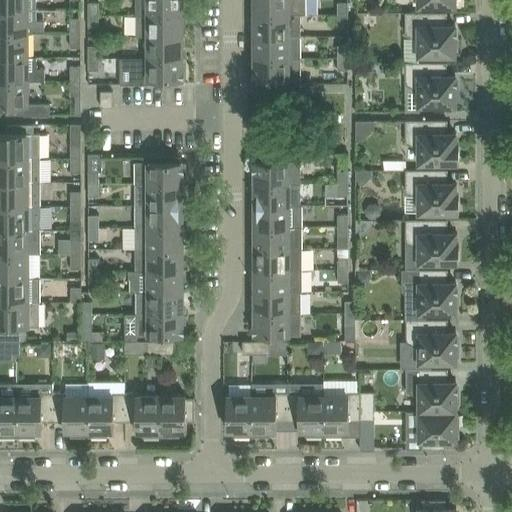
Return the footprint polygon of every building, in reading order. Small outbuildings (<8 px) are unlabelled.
[(0,0),(0,8),(37,8),(36,0),(0,0)] [(136,0),(137,7),(144,7),(144,14),(183,14),(182,0),(136,0)] [(255,0),(255,14),(298,14),(301,14),(307,14),(306,0),(255,0)] [(338,1),(338,14),(349,14),(349,1),(338,1)] [(99,2),(89,2),(89,14),(99,14),(99,2)] [(0,32),(28,32),(45,32),(45,21),(37,21),(37,8),(0,8),(0,32)] [(447,12),(427,12),(406,12),(406,35),(414,38),(419,38),(419,55),(456,55),(456,52),(459,50),(459,39),(456,37),(456,25),(448,25),(447,12)] [(99,14),(89,14),(89,27),(99,27),(99,14)] [(137,36),(149,36),(183,36),(182,14),(137,14),(137,36)] [(298,14),(255,14),(255,35),(289,35),(298,35),(301,35),(301,14),(298,14)] [(349,14),(338,14),(338,26),(349,26),(349,14)] [(71,18),(71,32),(81,32),(81,18),(71,18)] [(0,32),(0,56),(28,56),(28,32),(0,32)] [(81,32),(71,32),(71,47),(81,47),(81,32)] [(289,35),(255,35),(255,57),(298,57),(301,57),(301,35),(298,35),(289,35)] [(149,36),(149,57),(183,57),(183,36),(149,36)] [(338,44),(338,57),(349,57),(349,44),(338,44)] [(99,45),(89,45),(89,57),(99,57),(99,45)] [(0,56),(0,80),(28,80),(45,80),(45,68),(37,68),(37,56),(28,56),(0,56)] [(99,57),(89,57),(89,70),(99,70),(99,57)] [(121,67),(121,83),(133,83),(164,83),(164,80),(183,80),(183,78),(186,78),(186,69),(183,69),(183,57),(149,57),(133,57),(133,67),(121,67)] [(298,57),(255,57),(255,79),(272,79),(272,83),(286,83),(286,79),(288,79),(298,79),(301,79),(301,57),(298,57)] [(349,57),(338,57),(338,69),(349,69),(349,57)] [(419,88),(419,105),(456,104),(456,101),(459,100),(459,89),(456,87),(456,75),(448,75),(448,62),(406,62),(406,84),(414,88),(419,88)] [(71,65),(71,80),(82,80),(82,65),(71,65)] [(372,67),(357,67),(357,79),(372,79),(372,67)] [(28,80),(0,80),(0,105),(7,105),(7,113),(25,113),(25,115),(50,114),(50,103),(28,103),(28,85),(28,80)] [(82,80),(71,80),(71,95),(82,95),(82,80)] [(113,107),(113,90),(101,90),(101,107),(113,107)] [(372,119),(356,119),(356,136),(356,138),(365,138),(375,127),(375,119),(372,119)] [(406,119),(406,139),(406,142),(414,145),(419,145),(419,162),(460,162),(460,142),(456,142),(456,132),(448,132),(448,119),(406,119)] [(0,132),(0,156),(41,157),(41,133),(34,133),(34,124),(7,124),(7,132),(0,132)] [(71,142),(71,157),(82,157),(82,142),(71,142)] [(0,180),(41,181),(41,157),(0,156),(0,180)] [(82,157),(71,157),(71,172),(82,172),(82,157)] [(256,160),(256,183),(301,183),(301,160),(286,160),(286,157),(272,157),(272,160),(256,160)] [(136,161),(136,183),(183,183),(183,172),(186,172),(186,163),(183,163),(183,161),(136,161)] [(460,192),(456,192),(456,182),(448,182),(448,169),(406,169),(406,192),(414,195),(420,195),(420,212),(460,212),(460,192)] [(338,170),(338,183),(349,183),(349,170),(338,170)] [(372,170),(356,170),(356,185),(362,185),(372,176),(372,170)] [(89,171),(89,183),(100,183),(100,171),(89,171)] [(0,204),(41,205),(41,181),(0,180),(0,204)] [(100,183),(89,183),(89,196),(100,196),(100,183)] [(136,183),(136,205),(186,205),(187,195),(183,195),(183,183),(136,183)] [(252,195),(252,205),(301,204),(301,183),(256,183),(256,195),(252,195)] [(349,183),(338,183),(338,195),(349,195),(349,183)] [(71,190),(71,205),(82,205),(82,190),(71,190)] [(0,204),(0,228),(41,229),(41,205),(0,204)] [(256,215),(256,226),(303,226),(303,204),(301,204),(252,205),(252,215),(256,215)] [(82,205),(71,205),(71,220),(82,220),(82,205)] [(136,205),(136,226),(183,226),(183,215),(186,215),(186,205),(136,205)] [(89,214),(89,226),(100,226),(100,214),(89,214)] [(338,214),(338,226),(349,226),(349,214),(338,214)] [(460,242),(456,242),(456,232),(448,232),(448,219),(406,219),(406,241),(414,245),(420,245),(420,262),(460,262),(460,242)] [(372,220),(357,220),(357,235),(363,235),(372,226),(372,220)] [(100,226),(89,226),(89,239),(100,239),(100,226)] [(136,248),(149,248),(183,248),(183,226),(137,226),(136,226),(136,248)] [(256,226),(256,248),(303,248),(303,226),(256,226)] [(349,226),(338,226),(338,238),(349,238),(349,226)] [(0,228),(0,252),(29,253),(29,252),(41,252),(41,229),(0,228)] [(71,238),(71,253),(82,253),(82,238),(71,238)] [(349,238),(338,238),(338,247),(349,247),(349,238)] [(136,248),(136,270),(149,270),(183,270),(183,248),(149,248),(136,248)] [(256,248),(256,269),(303,269),(303,248),(256,248)] [(0,276),(29,277),(29,253),(0,252),(0,276)] [(82,253),(71,253),(72,268),(82,268),(82,253)] [(89,257),(89,269),(100,270),(100,257),(89,257)] [(338,257),(339,269),(349,269),(349,257),(338,257)] [(406,295),(420,295),(420,311),(456,311),(456,308),(459,307),(459,295),(456,294),(456,282),(448,282),(448,268),(402,269),(403,291),(406,295)] [(100,270),(89,269),(89,282),(100,282),(100,270)] [(252,281),(252,291),(301,291),(303,291),(303,269),(256,269),(256,281),(252,281)] [(349,269),(339,269),(339,282),(349,282),(349,269)] [(136,271),(131,271),(131,279),(131,287),(131,291),(136,291),(149,291),(183,291),(183,270),(149,270),(136,270),(136,271)] [(369,271),(357,271),(357,283),(365,283),(369,279),(369,271)] [(0,301),(40,301),(41,301),(41,277),(29,277),(0,276),(0,301)] [(81,301),(81,287),(71,287),(71,301),(81,301)] [(136,291),(136,313),(183,313),(183,291),(149,291),(136,291)] [(256,301),(256,313),(301,312),(301,291),(252,291),(252,301),(256,301)] [(0,340),(23,340),(24,340),(27,340),(27,326),(40,326),(40,301),(0,301),(0,340)] [(82,301),(82,313),(92,313),(92,301),(82,301)] [(356,301),(345,301),(346,312),(356,312),(356,301)] [(301,312),(256,313),(256,335),(301,335),(301,312)] [(356,312),(346,312),(346,340),(356,340),(356,312)] [(92,313),(82,313),(82,340),(92,340),(92,313)] [(183,313),(136,313),(136,335),(183,335),(183,313)] [(448,318),(428,318),(407,318),(407,341),(414,344),(420,344),(420,361),(457,361),(457,358),(460,356),(460,345),(457,344),(456,331),(448,331),(448,318)] [(0,340),(0,360),(18,360),(18,355),(24,355),(24,340),(23,340),(0,340)] [(149,353),(149,340),(126,340),(126,353),(149,353)] [(175,340),(149,340),(149,353),(175,353),(175,340)] [(270,340),(243,340),(243,353),(253,353),(267,353),(270,353),(270,340)] [(50,341),(38,341),(38,355),(50,355),(50,341)] [(324,341),(308,341),(308,357),(325,357),(325,354),(324,341)] [(341,341),(324,341),(325,354),(341,354),(341,341)] [(105,342),(92,342),(92,353),(105,353),(105,342)] [(267,353),(253,353),(253,363),(267,363),(267,353)] [(420,394),(420,410),(457,410),(457,408),(460,406),(460,395),(457,393),(457,381),(448,381),(448,368),(407,368),(407,391),(414,394),(420,394)] [(66,391),(54,392),(54,421),(65,421),(65,430),(72,430),(72,436),(90,436),(90,395),(66,395),(66,391)] [(113,395),(90,395),(90,436),(108,436),(108,430),(115,430),(115,420),(126,420),(126,391),(113,391),(113,395)] [(138,391),(126,391),(126,420),(137,420),(137,430),(144,430),(144,436),(162,436),(162,395),(138,395),(138,391)] [(276,395),(253,395),(253,435),(271,435),(270,429),(277,429),(277,420),(289,420),(289,391),(276,391),(276,395)] [(301,391),(289,391),(289,420),(300,420),(300,429),(307,429),(307,435),(325,435),(325,395),(301,395),(301,391)] [(361,420),(361,391),(348,391),(348,395),(325,395),(325,435),(343,435),(343,429),(349,429),(349,420),(361,420)] [(375,420),(375,400),(375,391),(361,391),(361,420),(375,420)] [(41,395),(18,395),(18,436),(36,436),(36,430),(43,430),(43,421),(54,421),(54,392),(41,392),(41,395)] [(18,436),(18,395),(0,395),(0,435),(0,436),(18,436)] [(187,395),(162,395),(162,436),(180,436),(180,429),(187,429),(187,420),(195,420),(195,397),(187,397),(187,395)] [(253,435),(253,395),(228,395),(228,429),(235,429),(235,435),(253,435)] [(457,410),(420,410),(420,439),(422,439),(422,448),(446,448),(446,439),(457,439),(457,427),(460,425),(460,414),(457,412),(457,410)] [(420,508),(420,511),(456,511),(457,508),(446,508),(446,499),(422,499),(422,508),(420,508)]
